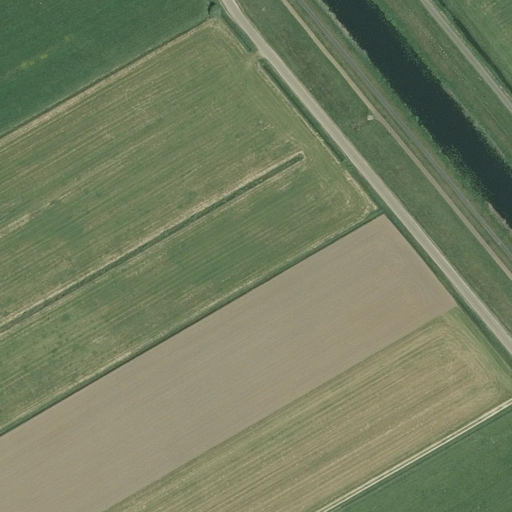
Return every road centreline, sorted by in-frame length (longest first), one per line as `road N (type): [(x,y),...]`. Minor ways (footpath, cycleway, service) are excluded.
road 1 (unclassified): [(511,348),(227,0)]
road 2 (track): [(319,511),(511,402)]
road 3 (unclassified): [(511,109),(423,0)]
